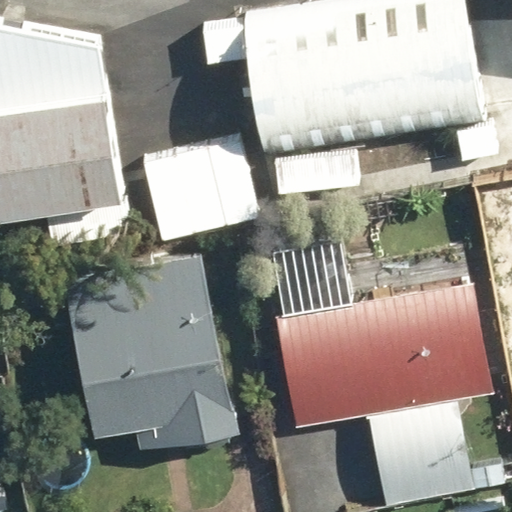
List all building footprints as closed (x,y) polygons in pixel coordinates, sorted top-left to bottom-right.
[(387,131),(392,166),(471,153),(465,119),(485,116),(467,0),(329,0),(242,14),(264,151),(387,131)] [(0,213),(119,194),(96,38),(0,21),(0,213)] [(128,427),(133,447),(233,430),(200,249),(61,273),(89,433),(128,427)] [(472,486),(455,392),(493,385),(472,274),(275,311),(296,421),(365,408),(383,502),(472,486)] [(474,465),(476,484),(504,479),(502,460),(474,465)]
